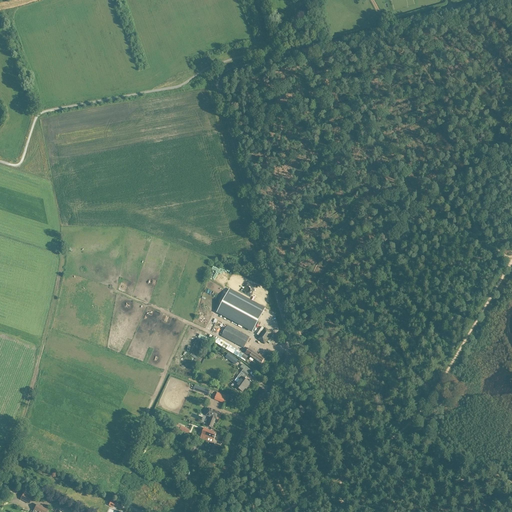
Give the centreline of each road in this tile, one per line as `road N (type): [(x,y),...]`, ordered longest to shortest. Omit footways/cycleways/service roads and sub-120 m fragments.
road 1 (tertiary): [(211,511),(246,425),(290,347),(222,76),(482,0)]
road 2 (track): [(511,260),(414,419),(338,478)]
road 3 (track): [(511,481),(480,474),(374,511)]
